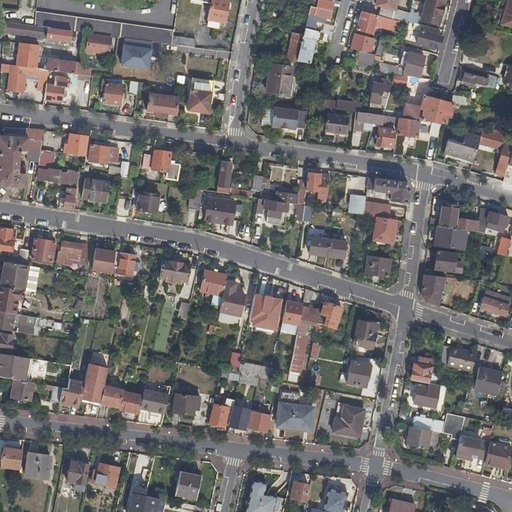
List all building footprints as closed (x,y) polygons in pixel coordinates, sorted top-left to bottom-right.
[(228,0),(227,0),(211,0),(207,27),(217,29),(219,21),(224,22),(228,0)] [(324,0),(311,0),(309,12),(306,24),(305,28),(311,30),(312,24),(317,25),(318,20),(323,21),(324,17),(329,18),(333,2),(324,0)] [(390,19),(407,23),(408,21),(410,13),(394,9),(396,0),(376,0),(376,4),(381,5),(379,15),(384,17),(390,19)] [(443,6),(443,5),(427,0),(413,0),(408,21),(438,24),(441,13),(442,13),(444,6),(443,6)] [(309,12),(303,11),(300,22),(306,24),(309,12)] [(377,15),(362,11),(357,29),(372,34),(377,15)] [(138,40),(172,44),(173,36),(174,30),(36,12),(34,26),(71,31),(84,33),(89,33),(111,36),(117,37),(133,39),(136,39),(138,40)] [(390,19),(384,17),(381,29),(387,30),(390,19)] [(3,22),(2,30),(2,33),(46,38),(46,39),(70,42),(71,31),(34,26),(3,22)] [(413,30),(419,32),(421,24),(418,23),(415,23),(413,30)] [(416,43),(439,49),(442,37),(436,36),(438,29),(421,24),(419,32),(416,43)] [(323,33),(331,34),(333,27),(324,25),(323,33)] [(315,39),(330,42),(332,35),(331,34),(323,33),(311,30),(305,28),(304,37),(299,56),(298,62),(308,63),(315,39)] [(111,36),(89,33),(86,51),(108,54),(111,36)] [(289,53),(299,56),(304,37),(293,34),(289,53)] [(374,38),(356,34),(352,49),(359,51),(364,52),(365,46),(371,47),(374,38)] [(172,44),(193,47),(194,39),(173,36),(172,44)] [(381,56),(385,41),(380,40),(376,55),(381,56)] [(17,58),(1,56),(1,64),(36,68),(37,59),(40,59),(40,57),(38,56),(39,47),(19,44),(17,58)] [(364,52),(359,51),(357,63),(372,67),(375,54),(364,52)] [(405,65),(409,52),(403,51),(400,64),(405,65)] [(424,56),(409,52),(405,65),(403,73),(419,77),(424,56)] [(48,70),(83,75),(84,63),(63,60),(64,58),(60,57),(59,59),(46,58),(44,70),(48,70)] [(25,78),(25,75),(39,77),(38,80),(37,89),(45,91),(46,82),(48,70),(44,70),(36,68),(1,64),(1,73),(10,74),(7,91),(23,94),(25,78)] [(293,68),(271,65),(267,93),(289,96),(293,68)] [(394,75),(396,75),(398,67),(389,66),(388,74),(394,75)] [(497,76),(489,74),(487,80),(465,73),(465,74),(461,73),(459,81),(463,82),(479,86),(488,87),(494,88),(497,76)] [(396,75),(394,75),(392,81),(397,82),(404,83),(405,76),(396,75)] [(45,91),(44,100),(67,103),(68,98),(66,98),(69,79),(55,77),(54,83),(46,82),(45,91)] [(213,81),(192,78),(187,110),(208,113),(210,101),(224,103),(225,94),(211,92),(213,81)] [(138,82),(131,81),(129,95),(136,96),(137,89),(138,82)] [(397,82),(392,81),(389,93),(386,103),(391,104),(397,82)] [(149,84),(138,82),(137,89),(148,91),(149,84)] [(122,86),(111,84),(103,83),(102,86),(104,86),(103,103),(120,105),(123,86),(122,86)] [(386,103),(389,93),(390,86),(387,85),(383,84),(373,83),(368,113),(383,115),(386,103)] [(149,93),(147,110),(154,111),(154,115),(166,117),(167,113),(176,115),(178,97),(149,93)] [(432,122),(438,100),(424,97),(421,108),(407,105),(405,118),(418,120),(432,122)] [(330,101),(323,100),(321,107),(329,108),(330,101)] [(450,103),(438,100),(432,122),(440,123),(445,123),(447,115),(450,115),(453,103),(450,103)] [(337,102),(330,101),(329,108),(355,112),(359,112),(359,107),(362,108),(362,104),(338,101),(337,102)] [(391,104),(386,103),(383,115),(386,116),(391,116),(392,113),(389,112),(391,104)] [(274,109),(271,128),(295,132),(295,129),(303,130),(305,114),(274,109)] [(368,113),(359,112),(355,112),(354,120),(359,120),(382,123),(382,119),(386,119),(386,116),(383,115),(368,113)] [(327,114),(326,131),(347,134),(348,117),(327,114)] [(418,120),(405,118),(399,117),(397,134),(416,136),(418,120)] [(439,124),(432,123),(430,136),(437,137),(439,124)] [(23,138),(26,129),(3,127),(3,136),(23,138)] [(41,151),(43,130),(26,128),(26,129),(23,138),(3,136),(0,138),(0,185),(16,186),(24,186),(25,173),(17,173),(18,154),(27,154),(26,159),(39,161),(41,151)] [(394,130),(378,128),(376,146),(385,147),(385,146),(392,147),(394,130)] [(511,148),(511,132),(482,128),(479,138),(479,141),(493,145),(492,148),(502,150),(495,173),(505,175),(507,169),(510,154),(511,148)] [(86,154),(88,136),(70,134),(69,145),(65,144),(64,151),(86,154)] [(479,141),(479,138),(466,134),(463,145),(448,141),(444,153),(473,161),(478,144),(479,141)] [(360,136),(353,135),(352,148),(359,148),(360,136)] [(118,148),(91,144),(89,161),(108,163),(109,161),(117,162),(118,148)] [(173,179),(175,165),(169,164),(171,152),(154,149),(153,155),(145,153),(143,168),(168,172),(167,178),(173,179)] [(54,153),(41,151),(39,161),(39,165),(52,167),(54,153)] [(222,162),(219,186),(225,187),(225,188),(227,188),(228,186),(232,163),(222,162)] [(87,173),(97,174),(98,166),(84,164),(84,167),(88,168),(87,173)] [(120,168),(110,166),(109,174),(118,176),(118,175),(120,168)] [(64,205),(63,208),(73,209),(79,171),(68,169),(67,175),(60,174),(61,170),(49,168),(48,172),(38,170),(37,178),(67,184),(65,198),(64,205)] [(128,179),(129,169),(122,168),(121,177),(128,179)] [(326,201),(329,176),(307,173),(306,182),(305,188),(305,190),(317,192),(316,200),(326,201)] [(263,178),(263,177),(255,176),(253,190),(261,191),(261,187),(263,178)] [(404,182),(367,177),(365,188),(366,189),(391,192),(390,200),(407,203),(409,188),(404,182)] [(96,197),(107,199),(110,182),(85,178),(82,197),(96,199),(96,197)] [(270,179),(263,178),(261,187),(269,188),(270,179)] [(199,209),(203,190),(189,188),(186,207),(199,209)] [(303,205),(305,190),(305,188),(296,188),(295,196),(275,193),(274,201),(288,203),(299,204),(303,205)] [(159,195),(139,192),(136,209),(156,213),(156,212),(165,213),(166,203),(158,201),(159,195)] [(251,197),(248,211),(256,212),(258,198),(252,197),(251,197)] [(210,198),(206,221),(231,225),(235,203),(210,198)] [(274,201),(260,199),(258,198),(256,212),(255,214),(268,216),(267,225),(284,227),(288,203),(274,201)] [(364,206),(363,214),(376,216),(387,218),(389,206),(364,202),(364,206)] [(455,218),(457,206),(442,204),(439,226),(454,228),(455,218)] [(304,205),(302,221),(309,222),(311,206),(304,205)] [(508,217),(479,208),(477,224),(503,232),(508,217)] [(247,221),(254,222),(255,214),(256,212),(248,211),(247,221)] [(393,242),(396,219),(387,218),(376,216),(373,239),(393,242)] [(475,222),(455,218),(454,228),(465,230),(474,231),(475,222)] [(454,228),(439,226),(438,237),(436,237),(435,245),(452,248),(452,247),(463,248),(465,230),(454,228)] [(15,231),(1,228),(0,236),(0,248),(11,251),(15,231)] [(308,253),(325,256),(328,239),(311,237),(308,253)] [(55,241),(35,238),(31,258),(52,261),(55,241)] [(505,256),(509,240),(501,238),(497,253),(505,256)] [(328,239),(325,256),(343,258),(345,241),(328,239)] [(80,254),(82,244),(62,241),(60,251),(80,254)] [(480,246),(479,257),(492,258),(494,248),(480,246)] [(112,266),(115,251),(95,248),(91,270),(111,273),(112,266)] [(18,264),(26,265),(29,250),(20,249),(19,255),(18,264)] [(68,258),(80,259),(80,254),(60,251),(58,251),(57,259),(64,260),(68,261),(68,258)] [(121,253),(115,251),(112,266),(119,267),(117,274),(131,276),(135,254),(121,252),(121,253)] [(455,253),(437,251),(434,269),(460,272),(461,263),(454,262),(455,253)] [(18,264),(19,255),(12,254),(11,263),(18,264)] [(391,259),(367,256),(365,273),(388,276),(391,259)] [(191,264),(162,259),(159,278),(165,279),(165,281),(181,284),(181,285),(185,286),(186,282),(188,282),(191,264)] [(23,290),(27,265),(26,265),(18,264),(11,263),(5,262),(0,286),(23,290)] [(35,292),(39,267),(27,265),(23,290),(24,290),(35,292)] [(222,296),(225,280),(227,275),(216,272),(214,272),(205,270),(200,291),(222,296)] [(126,282),(130,283),(131,276),(117,274),(116,281),(126,282)] [(454,278),(424,274),(421,296),(424,301),(437,305),(438,298),(441,298),(441,295),(438,295),(440,281),(453,282),(454,278)] [(118,292),(124,293),(126,282),(116,281),(115,280),(114,287),(119,288),(118,292)] [(233,315),(238,293),(234,292),(236,283),(225,280),(222,296),(218,311),(233,315)] [(144,298),(146,286),(130,283),(126,282),(124,293),(144,298)] [(480,296),(482,297),(487,298),(492,285),(485,283),(480,296)] [(0,286),(0,311),(15,314),(17,299),(22,300),(24,290),(23,290),(0,286)] [(263,288),(256,287),(249,319),(258,322),(259,318),(274,322),(279,301),(261,297),(263,288)] [(310,299),(314,291),(305,289),(303,302),(296,335),(293,351),(289,371),(296,372),(299,361),(305,333),(307,334),(309,324),(316,325),(319,310),(309,308),(310,299)] [(244,294),(238,293),(233,315),(239,316),(244,294)] [(131,299),(123,297),(118,320),(126,322),(131,299)] [(487,298),(482,297),(479,308),(504,316),(508,305),(487,298)] [(185,320),(189,305),(181,303),(178,318),(185,320)] [(342,309),(320,303),(319,310),(316,325),(315,332),(323,333),(326,325),(335,328),(342,309)] [(0,311),(0,328),(10,331),(11,323),(25,326),(25,329),(16,327),(16,332),(32,335),(36,317),(15,314),(0,311)] [(32,335),(39,336),(41,318),(36,317),(32,335)] [(376,324),(358,321),(354,344),(372,347),(376,324)] [(1,336),(0,336),(0,350),(10,352),(13,336),(1,334),(1,336)] [(293,351),(296,335),(289,334),(286,350),(293,351)] [(316,359),(319,344),(313,343),(310,358),(316,359)] [(461,349),(443,346),(439,364),(471,371),(475,354),(460,351),(461,349)] [(232,352),(228,372),(236,373),(238,374),(242,354),(232,352)] [(0,376),(13,379),(25,381),(29,359),(0,353),(0,376)] [(413,363),(410,379),(428,383),(430,373),(432,373),(433,367),(429,366),(431,359),(418,357),(416,364),(413,363)] [(370,365),(351,361),(347,383),(366,387),(370,365)] [(91,402),(99,404),(103,387),(107,368),(88,364),(84,383),(80,399),(91,402)] [(254,365),(252,376),(270,379),(271,368),(254,365)] [(474,390),(497,395),(499,385),(500,380),(501,374),(478,368),(474,390)] [(239,380),(240,374),(238,374),(236,373),(228,372),(221,370),(219,376),(239,380)] [(430,373),(428,383),(435,384),(437,374),(432,373),(430,373)] [(257,385),(259,378),(240,374),(239,380),(239,381),(257,385)] [(25,381),(13,379),(10,397),(31,401),(34,383),(25,381)] [(61,387),(58,404),(67,405),(67,404),(78,407),(79,403),(80,399),(84,383),(68,379),(66,389),(61,387)] [(435,384),(428,383),(427,387),(417,385),(415,393),(415,395),(413,404),(435,408),(440,385),(435,384)] [(50,402),(58,404),(61,387),(52,386),(52,391),(50,402)] [(103,387),(99,404),(119,408),(122,393),(123,391),(103,387)] [(139,409),(163,415),(168,395),(144,389),(142,397),(139,409)] [(280,400),(298,403),(299,394),(281,391),(280,400)] [(119,408),(118,410),(138,414),(139,409),(142,397),(122,393),(119,408)] [(199,397),(175,394),(173,412),(193,415),(194,406),(198,407),(199,397)] [(213,404),(208,424),(225,428),(227,419),(230,419),(233,406),(234,401),(226,399),(225,407),(221,407),(221,406),(213,404)] [(314,408),(298,406),(280,404),(277,426),(311,430),(314,408)] [(230,419),(229,426),(245,430),(249,411),(241,409),(241,408),(233,406),(230,419)] [(342,420),(334,419),(332,432),(359,437),(364,410),(345,406),(342,420)] [(267,432),(270,416),(251,411),(247,427),(267,432)] [(451,438),(458,439),(463,416),(446,413),(442,432),(452,434),(451,438)] [(427,418),(425,429),(431,430),(442,432),(444,422),(427,418)] [(410,426),(408,434),(406,444),(427,448),(431,430),(425,429),(410,426)] [(458,439),(455,456),(466,459),(467,455),(472,456),(485,459),(488,443),(459,436),(458,439)] [(485,459),(484,463),(493,465),(493,463),(506,466),(510,448),(488,443),(485,459)] [(0,466),(19,469),(22,450),(3,448),(0,466)] [(49,457),(27,454),(24,475),(46,479),(49,457)] [(143,473),(147,456),(139,454),(135,470),(143,473)] [(83,490),(89,462),(88,462),(88,461),(80,460),(79,463),(70,461),(66,480),(74,482),(72,488),(83,490)] [(119,468),(99,464),(97,470),(93,469),(90,482),(114,487),(119,468)] [(201,476),(179,472),(174,496),(195,500),(201,476)] [(286,499),(290,481),(270,476),(266,494),(286,499)] [(272,511),(273,510),(277,510),(280,498),(276,497),(263,495),(266,484),(253,481),(247,503),(248,503),(248,506),(246,506),(244,511),(272,511)] [(308,485),(297,483),(295,489),(291,488),(289,498),(304,501),(308,485)] [(342,511),(347,493),(327,489),(322,511),(321,511),(342,511)] [(141,511),(145,495),(133,493),(128,511),(141,511)] [(158,498),(145,495),(141,511),(155,511),(156,508),(158,498)] [(412,511),(414,504),(392,499),(388,511),(412,511)]
